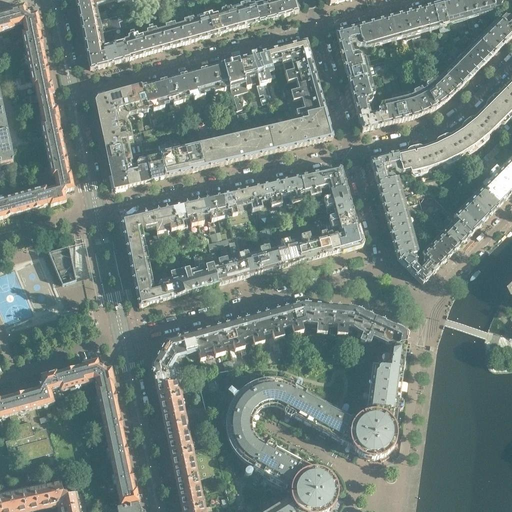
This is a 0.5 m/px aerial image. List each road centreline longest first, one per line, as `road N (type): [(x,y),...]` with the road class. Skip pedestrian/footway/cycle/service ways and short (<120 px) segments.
road 1 (residential): [(128,339),(378,269)]
road 2 (residential): [(100,208),(352,152)]
road 3 (residential): [(76,93),(317,24)]
road 4 (tertiary): [(45,0),(90,209)]
road 5 (residential): [(352,152),(450,120),(511,57)]
road 6 (residential): [(511,211),(430,304),(378,269)]
road 7 (tertiary): [(163,511),(128,339)]
road 8 (tertiary): [(119,342),(153,511)]
road 9 (tertiary): [(90,209),(119,342)]
road 10 (tertiary): [(128,339),(100,208)]
road 11 (residential): [(352,152),(317,24)]
road 12 (residential): [(0,374),(119,342)]
